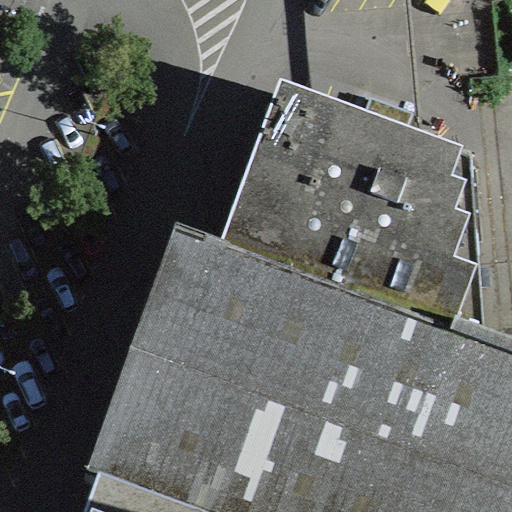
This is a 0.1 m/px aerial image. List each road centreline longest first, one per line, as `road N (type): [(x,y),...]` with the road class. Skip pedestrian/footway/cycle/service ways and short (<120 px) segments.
road 1 (residential): [(46,511),(178,167)]
road 2 (residential): [(178,167),(221,125),(259,44),(268,0)]
road 3 (residential): [(135,0),(175,94),(178,167)]
